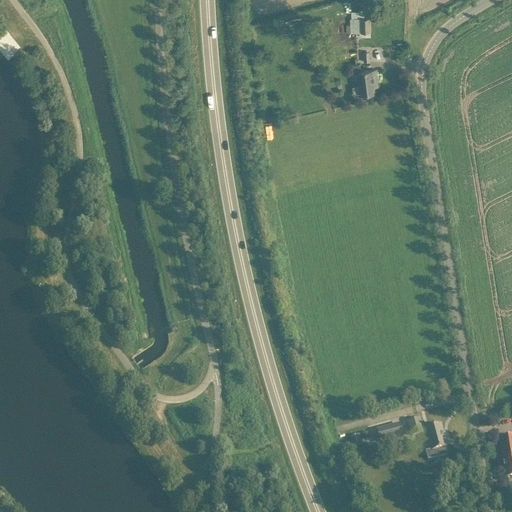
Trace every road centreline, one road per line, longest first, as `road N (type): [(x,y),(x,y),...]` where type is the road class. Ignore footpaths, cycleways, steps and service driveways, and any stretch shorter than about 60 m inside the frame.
road 1 (unclassified): [(12,0),(62,72),(74,111),(71,279),(134,377),(177,402),(200,390),(213,363),(180,214),(164,0)]
road 2 (track): [(0,14),(33,52),(51,91),(61,140),(51,261),(67,308),(209,511)]
road 3 (unclassified): [(492,511),(424,89),(436,40),(496,0)]
road 4 (primary): [(317,511),(268,367),(238,240),(207,0)]
